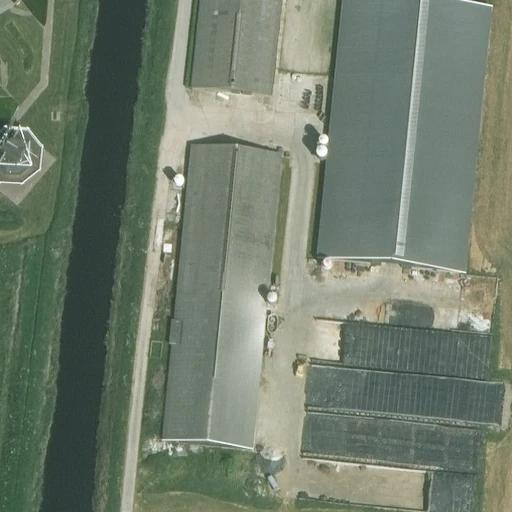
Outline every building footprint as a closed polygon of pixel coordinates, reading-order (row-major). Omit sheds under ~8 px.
[(273,101),(283,0),(200,0),(191,92),(273,101)] [(383,0),(342,0),(317,257),(316,262),(466,277),(492,11),(383,0)] [(31,172),(32,158),(22,147),(8,146),(0,153),(0,173),(6,181),(20,181),(31,172)] [(252,453),(281,159),(193,150),(176,325),(172,324),(170,348),(173,348),(164,445),(252,453)] [(489,380),(493,337),(486,337),(462,342),(445,340),(443,331),(433,333),(371,327),(368,348),(373,369),(447,377),(450,390),(457,391),(457,398),(457,402),(467,403),(469,411),(460,413),(466,414),(477,411),(485,412),(489,380)]
